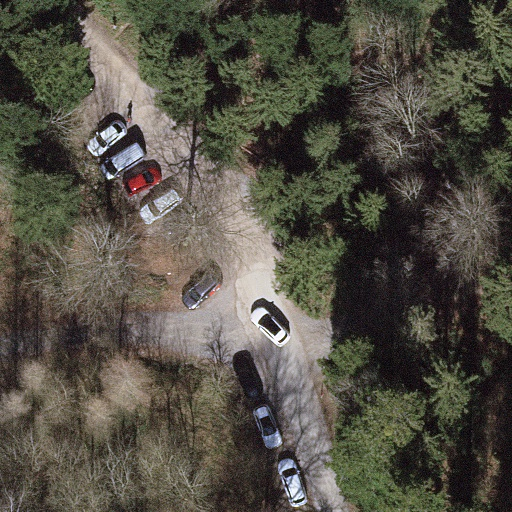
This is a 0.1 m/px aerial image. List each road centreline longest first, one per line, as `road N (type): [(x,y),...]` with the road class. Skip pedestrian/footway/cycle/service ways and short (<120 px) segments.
road 1 (track): [(278,331),(252,251),(227,206),(58,0)]
road 2 (track): [(0,346),(114,325),(278,331)]
road 3 (track): [(511,280),(439,288),(278,331)]
road 4 (unclassified): [(278,331),(330,511)]
